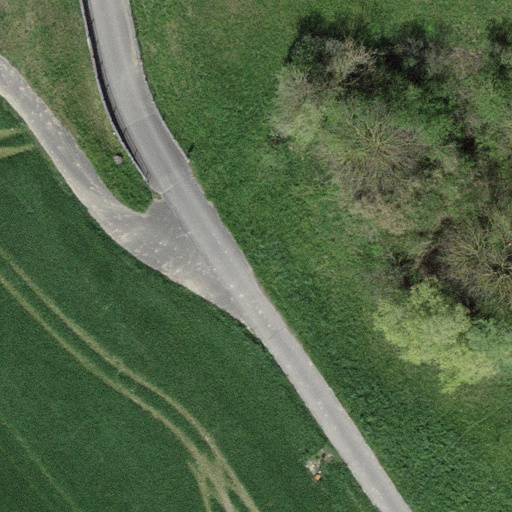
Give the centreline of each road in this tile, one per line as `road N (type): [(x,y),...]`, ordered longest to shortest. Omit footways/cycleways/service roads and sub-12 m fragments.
road 1 (track): [(97,0),(117,87),(157,173),(223,270)]
road 2 (track): [(223,270),(154,249),(0,80)]
road 3 (track): [(223,270),(387,511)]
